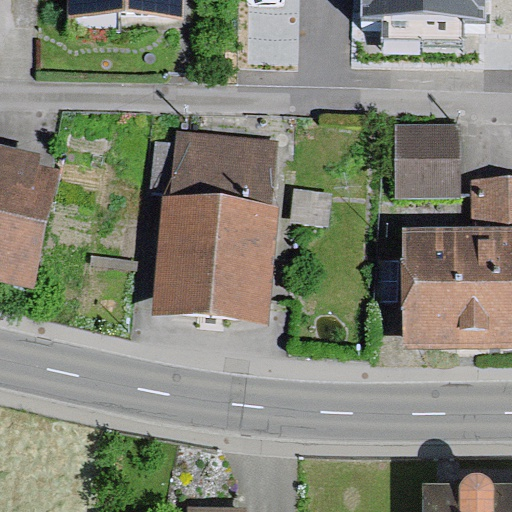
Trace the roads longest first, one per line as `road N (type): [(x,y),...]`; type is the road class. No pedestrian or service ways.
road 1 (secondary): [(511,416),(274,415),(0,360)]
road 2 (residential): [(511,107),(0,89)]
